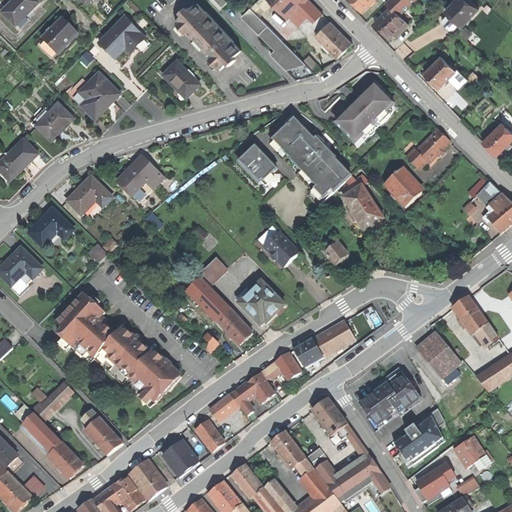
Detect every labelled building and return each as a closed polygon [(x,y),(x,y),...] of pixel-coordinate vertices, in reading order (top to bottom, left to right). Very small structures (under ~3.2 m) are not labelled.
[(2,15),(15,28),(38,5),(33,0),(16,0),(12,4),(2,15)] [(269,0),(289,19),(300,8),(303,6),(308,0),(269,0)] [(324,15),(308,0),(303,6),(310,13),(318,21),(324,15)] [(352,0),(356,4),(362,10),(373,0),(352,0)] [(459,25),(463,28),(479,9),(468,0),(459,0),(447,14),(450,17),(459,25)] [(198,4),(178,22),(222,70),(231,61),(242,51),(234,42),(235,41),(207,11),(206,12),(198,4)] [(308,15),(310,13),(303,6),(300,8),(308,15)] [(383,30),(390,38),(397,32),(407,23),(399,15),(394,9),(393,7),(376,23),(383,30)] [(418,17),(425,24),(435,13),(429,7),(418,17)] [(247,17),(252,21),(257,17),(252,12),(247,17)] [(116,25),(118,26),(125,19),(128,21),(130,20),(125,15),(116,25)] [(453,32),(459,25),(450,17),(444,24),(448,27),(453,32)] [(262,23),(258,18),(253,23),(257,28),(262,23)] [(100,44),(116,59),(122,53),(126,48),(132,54),(146,39),(128,21),(125,19),(118,26),(100,44)] [(42,42),(58,58),(79,37),(68,26),(64,21),(42,42)] [(409,26),(407,23),(397,32),(399,35),(409,26)] [(342,34),(331,24),(317,38),(339,59),(353,45),(342,34)] [(432,82),(439,89),(456,72),(442,58),(425,75),(432,82)] [(164,77),(188,100),(195,93),(202,86),(178,63),(164,77)] [(461,72),(451,82),(459,89),(465,84),(469,80),(461,72)] [(81,94),(103,115),(113,105),(122,96),(101,75),(81,94)] [(474,85),(469,80),(465,84),(470,89),(474,85)] [(337,123),(356,143),(395,105),(377,85),(360,101),(353,107),(337,123)] [(63,135),(75,123),(59,107),(50,116),(45,111),(31,125),(52,146),(63,135)] [(500,124),(509,115),(505,111),(496,120),(500,124)] [(286,130),(275,140),(293,159),(292,160),(319,187),(310,196),(321,208),(333,197),(332,196),(353,176),(337,159),(338,158),(318,138),(317,140),(297,119),(286,130)] [(489,149),(496,157),(511,141),(511,132),(509,130),(504,124),(483,143),(489,149)] [(402,154),(408,159),(416,151),(418,152),(439,131),(437,129),(420,147),(414,141),(402,153),(402,154)] [(439,131),(418,152),(417,153),(429,164),(430,165),(452,143),(445,137),(439,131)] [(25,141),(18,148),(31,162),(39,155),(25,141)] [(31,162),(18,148),(0,165),(0,171),(11,184),(22,173),(32,163),(31,162)] [(248,157),(240,164),(261,185),(265,181),(266,183),(279,170),(257,148),(248,157)] [(408,159),(420,172),(429,164),(417,153),(418,152),(416,151),(408,159)] [(120,183),(141,205),(165,180),(144,159),(131,172),(120,183)] [(385,187),(406,210),(423,195),(402,172),(385,187)] [(80,191),(69,203),(84,217),(98,202),(105,209),(115,199),(93,178),(80,191)] [(479,196),(496,214),(509,202),(491,184),(479,196)] [(344,200),(366,234),(385,221),(364,187),(344,200)] [(489,220),(502,235),(511,227),(511,204),(509,202),(496,214),(489,220)] [(465,210),(471,216),(477,210),(471,203),(465,210)] [(30,235),(44,249),(59,235),(66,242),(76,233),(55,211),(42,224),(30,235)] [(278,263),(286,270),(293,263),(301,256),(281,235),(265,249),(272,256),(271,260),(274,263),(278,263)] [(92,253),(105,262),(113,252),(100,243),(92,253)] [(331,261),(336,268),(343,262),(350,257),(339,244),(326,254),(328,257),(331,261)] [(10,262),(0,271),(0,276),(11,288),(27,273),(34,280),(43,271),(22,250),(10,262)] [(203,275),(212,285),(228,270),(218,260),(203,275)] [(18,295),(34,280),(27,273),(11,288),(18,295)] [(192,290),(220,321),(232,311),(203,280),(192,290)] [(263,283),(240,305),(262,327),(266,324),(268,325),(274,319),(278,316),(284,310),(286,308),(263,283)] [(173,389),(182,379),(170,369),(172,367),(166,362),(165,363),(153,353),(150,356),(139,346),(142,343),(136,337),(133,341),(121,330),(116,336),(105,325),(106,323),(100,319),(104,315),(82,295),(72,307),(71,306),(55,324),(62,331),(57,337),(62,341),(58,346),(66,353),(70,349),(76,354),(73,356),(87,368),(93,361),(122,387),(123,385),(150,409),(158,402),(165,395),(167,396),(173,389)] [(462,304),(454,310),(473,337),(479,333),(489,326),(471,299),(462,304)] [(286,311),(284,310),(278,316),(279,318),(286,311)] [(218,323),(240,347),(247,341),(253,335),(232,311),(220,321),(218,323)] [(314,341),(324,360),(356,341),(346,323),(314,341)] [(500,341),(489,326),(479,333),(490,348),(500,341)] [(427,343),(418,350),(442,379),(461,363),(437,335),(427,343)] [(200,345),(211,355),(219,345),(208,336),(200,345)] [(316,364),(324,360),(314,341),(296,352),(306,370),(316,364)] [(13,351),(6,342),(0,346),(0,359),(2,361),(13,351)] [(281,370),(290,383),(297,378),(303,374),(289,355),(276,364),(281,370)] [(511,377),(511,355),(479,379),(489,394),(511,377)] [(267,380),(281,370),(276,364),(263,373),(267,380)] [(362,405),(378,427),(398,412),(400,415),(422,399),(402,372),(387,382),(386,381),(383,384),(380,386),(383,390),(362,405)] [(270,400),(277,395),(262,375),(248,385),(254,393),(263,405),(270,400)] [(35,410),(45,420),(74,393),(65,384),(48,400),(42,406),(41,404),(35,410)] [(252,395),(254,393),(248,385),(232,396),(240,406),(242,409),(248,404),(255,399),(252,395)] [(32,395),(41,404),(42,406),(48,400),(38,390),(32,395)] [(233,412),(240,406),(232,396),(225,402),(233,412)] [(322,406),(313,412),(333,438),(344,429),(349,425),(330,400),(322,406)] [(219,422),(233,412),(225,402),(211,412),(219,422)] [(255,413),(248,404),(242,409),(249,418),(255,413)] [(396,442),(412,466),(449,440),(441,428),(448,423),(440,411),(396,442)] [(86,418),(93,427),(101,420),(94,412),(86,418)] [(27,423),(36,432),(44,424),(35,416),(27,423)] [(93,427),(86,433),(108,458),(117,452),(125,446),(101,420),(93,427)] [(197,432),(214,454),(221,449),(227,445),(210,423),(197,432)] [(34,434),(53,454),(63,445),(63,444),(44,424),(36,432),(34,434)] [(370,455),(349,425),(344,429),(365,458),(370,455)] [(293,472),(298,468),(307,461),(287,434),(280,439),(272,444),(293,472)] [(0,462),(6,469),(13,463),(19,457),(0,437),(0,462)] [(475,438),(456,450),(468,469),(480,461),(487,457),(475,438)] [(164,458),(180,480),(190,472),(200,465),(183,443),(164,458)] [(49,458),(71,481),(78,473),(86,466),(77,457),(76,458),(63,445),(53,454),(49,458)] [(336,477),(329,482),(336,493),(343,504),(357,495),(384,477),(370,455),(365,458),(340,474),(336,477)] [(491,464),(487,457),(480,461),(484,469),(491,464)] [(442,458),(433,464),(444,478),(452,472),(442,458)] [(298,468),(306,478),(315,471),(308,461),(307,461),(298,468)] [(168,489),(148,462),(130,476),(150,503),(160,496),(168,489)] [(335,493),(336,493),(329,482),(336,477),(335,475),(327,464),(318,471),(335,493)] [(415,489),(420,496),(444,478),(433,464),(409,482),(415,489)] [(240,472),(233,477),(252,500),(257,496),(265,489),(247,466),(240,472)] [(306,478),(319,495),(328,488),(315,471),(306,478)] [(0,496),(15,511),(20,511),(25,508),(33,499),(8,474),(0,482),(0,496)] [(38,474),(29,484),(43,496),(52,487),(38,474)] [(132,511),(139,507),(146,502),(128,477),(113,488),(122,500),(130,511),(132,511)] [(295,511),(274,483),(267,488),(284,511),(295,511)] [(218,489),(212,494),(225,511),(236,511),(243,507),(225,484),(218,489)] [(460,490),(464,498),(474,492),(471,488),(468,486),(460,490)] [(105,511),(111,508),(122,500),(113,488),(94,502),(101,511),(105,511)] [(336,511),(344,507),(329,488),(328,488),(319,495),(297,511),(336,511)] [(276,502),(265,489),(257,496),(267,509),(269,507),(276,502)] [(360,500),(357,495),(343,504),(346,508),(360,500)] [(471,511),(470,509),(474,507),(468,498),(445,511),(471,511)] [(195,507),(189,511),(211,511),(202,501),(195,507)] [(283,511),(276,502),(269,507),(272,511),(283,511)] [(80,511),(99,511),(93,503),(80,511)]
